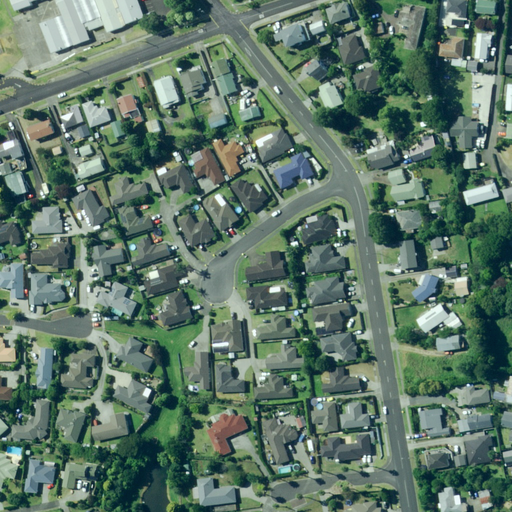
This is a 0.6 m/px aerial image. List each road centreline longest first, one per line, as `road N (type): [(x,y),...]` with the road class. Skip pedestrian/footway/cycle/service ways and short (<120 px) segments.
road 1 (residential): [(351,181),(403,474)]
road 2 (residential): [(0,106),(229,23)]
road 3 (residential): [(229,23),(351,181)]
road 4 (residential): [(214,287),(234,250),(299,204),(351,181)]
road 5 (residential): [(280,493),(334,478),(403,474)]
